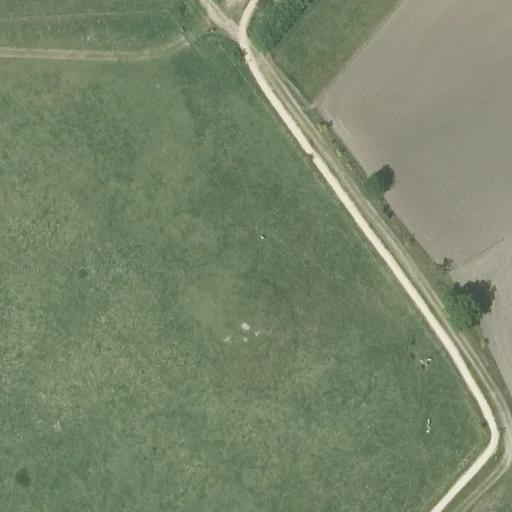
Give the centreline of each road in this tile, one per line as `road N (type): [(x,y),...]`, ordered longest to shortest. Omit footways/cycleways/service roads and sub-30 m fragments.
road 1 (track): [(511,457),(500,409),(433,302),(241,39)]
road 2 (track): [(0,53),(150,56),(217,16)]
